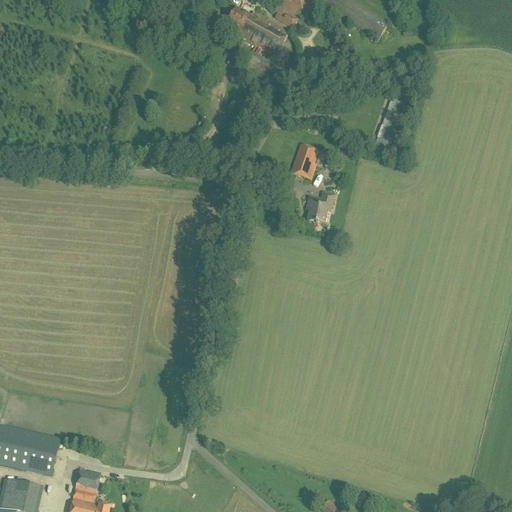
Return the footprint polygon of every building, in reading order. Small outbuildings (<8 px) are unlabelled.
[(275,21),(293,31),(299,21),(294,18),(296,15),(299,17),(309,0),(274,0),(273,2),(280,6),(275,14),(278,15),(275,21)] [(379,41),(388,25),(346,0),(319,0),(318,3),(322,5),(321,6),(379,41)] [(227,27),(242,35),(252,18),(237,10),(227,27)] [(240,39),(257,50),(272,24),(254,14),(252,18),(242,35),(240,39)] [(257,50),(275,60),(289,35),(272,24),(257,50)] [(241,71),(279,93),(289,76),(251,55),(241,71)] [(375,147),(388,152),(405,106),(391,102),(375,147)] [(291,175),(311,182),(321,154),(301,147),(291,175)] [(316,226),(324,227),(327,212),(331,213),(335,197),(323,195),(321,201),(309,199),(307,212),(311,213),(309,222),(315,224),(316,225),(316,226)] [(338,232),(330,231),(328,240),(336,242),(338,232)] [(0,467),(53,480),(55,471),(54,471),(61,441),(0,427),(0,467)] [(109,511),(111,508),(100,505),(101,502),(95,500),(101,477),(80,472),(70,511),(109,511)] [(0,501),(0,511),(3,511),(38,511),(44,489),(5,480),(0,501)] [(337,511),(328,503),(321,511),(337,511)]
